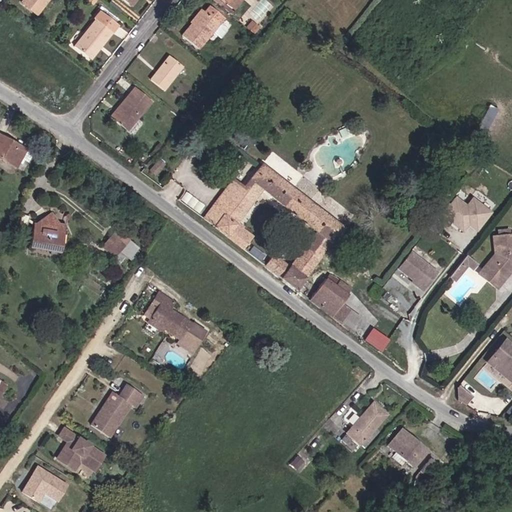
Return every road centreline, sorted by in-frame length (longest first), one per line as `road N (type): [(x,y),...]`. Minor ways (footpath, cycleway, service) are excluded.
road 1 (unclassified): [(66,132),(411,389),(462,420),(511,431)]
road 2 (residential): [(0,484),(134,286)]
road 3 (residential): [(169,0),(66,132)]
road 4 (unknown): [(411,389),(430,362),(476,335),(511,283)]
